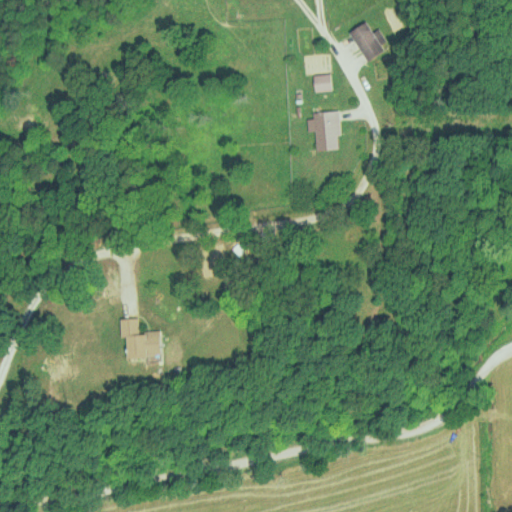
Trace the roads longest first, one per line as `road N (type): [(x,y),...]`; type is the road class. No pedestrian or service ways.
road 1 (residential): [(0,382),(49,280),(85,255),(295,222),(353,198),(371,168),(375,132),(326,32),(319,0)]
road 2 (residential): [(0,504),(377,433),(444,411),(511,351)]
